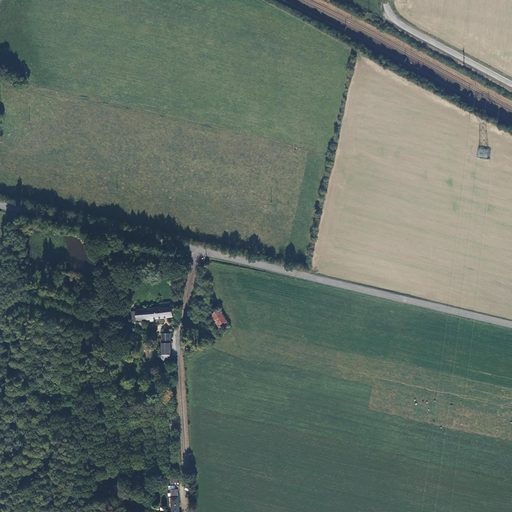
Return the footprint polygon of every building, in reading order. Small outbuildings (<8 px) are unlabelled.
[(173,316),(172,307),(164,308),(163,307),(136,310),(136,311),(131,312),(132,320),(173,316)] [(229,327),(220,311),(211,315),(220,332),(229,327)] [(220,332),(211,315),(192,326),(194,331),(198,338),(202,345),(222,334),(220,332)] [(198,338),(194,331),(189,333),(193,341),(198,338)] [(161,333),(161,336),(162,354),(170,354),(170,333),(161,333)]
